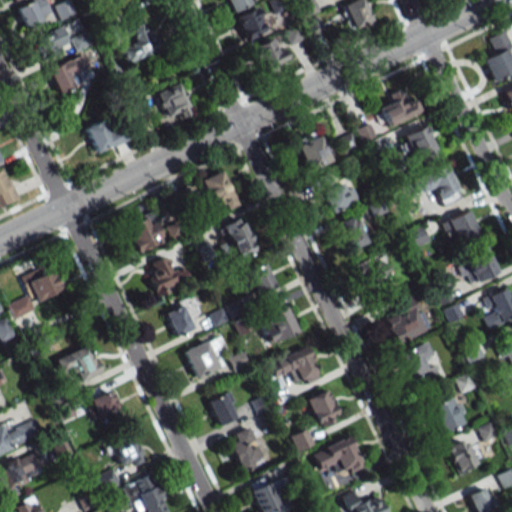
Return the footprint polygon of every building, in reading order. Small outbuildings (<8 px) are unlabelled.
[(49,16),(41,0),(30,0),(13,7),(23,28),(49,16)] [(63,0),(50,6),(57,20),(73,12),(66,0),(63,0)] [(224,0),(228,10),(249,2),(247,0),(224,0)] [(350,32),(370,24),(361,0),(350,0),(340,4),(350,32)] [(234,14),(241,38),(262,31),(255,8),(234,14)] [(123,63),(153,50),(138,14),(122,21),(131,41),(117,47),(123,63)] [(42,58),(68,45),(58,26),(33,39),(42,58)] [(511,71),(511,67),(504,48),(509,46),(502,31),(486,38),(492,54),(482,58),(491,80),(511,71)] [(249,48),(263,73),(284,61),(270,36),(249,48)] [(45,70),(56,93),(78,83),(73,72),(85,66),(78,53),(45,70)] [(163,116),(173,111),(177,118),(190,112),(174,83),(151,95),(163,116)] [(511,85),(498,94),(511,116),(511,85)] [(375,108),(385,126),(418,110),(413,98),(404,103),(397,90),(383,97),(386,102),(375,108)] [(113,126),(109,128),(104,118),(82,129),(93,152),(119,140),(113,126)] [(402,132),(410,163),(432,157),(424,126),(402,132)] [(335,139),(342,155),(355,149),(348,133),(335,139)] [(307,170),(328,160),(316,135),(294,146),(307,170)] [(435,205),(456,198),(444,165),(424,172),(435,205)] [(0,204),(14,200),(3,169),(0,169),(0,204)] [(232,205),(221,171),(199,178),(210,212),(232,205)] [(350,187),(342,190),(339,181),(331,185),(327,176),(315,180),(328,212),(356,201),(350,187)] [(386,210),(379,196),(365,203),(372,217),(386,210)] [(438,222),(450,245),(476,232),(464,209),(438,222)] [(134,252),(159,239),(147,214),(122,227),(134,252)] [(332,226),(347,251),(365,240),(350,215),(332,226)] [(254,249),(239,216),(219,225),(234,258),(254,249)] [(405,232),(412,246),(426,240),(419,226),(405,232)] [(471,282),(494,273),(484,247),(461,257),(471,282)] [(392,289),(378,255),(356,263),(370,298),(392,289)] [(153,295),(187,280),(181,267),(169,272),(162,256),(147,263),(151,271),(144,274),(153,295)] [(246,270),(256,300),(277,292),(267,263),(246,270)] [(57,290),(47,267),(20,279),(30,302),(57,290)] [(483,297),(489,309),(479,314),(486,329),(511,315),(511,303),(504,287),(483,297)] [(391,344),(424,328),(408,294),(391,302),(396,312),(380,319),(391,344)] [(173,336),(191,328),(187,318),(196,314),(189,297),(161,309),(173,336)] [(294,330),(282,310),(257,324),(268,345),(294,330)] [(192,377),(220,365),(215,353),(223,350),(216,335),(180,350),(192,377)] [(509,367),(511,365),(511,336),(492,346),(499,361),(505,358),(509,367)] [(438,377),(430,359),(423,342),(398,352),(413,387),(438,377)] [(97,371),(85,344),(53,358),(60,375),(71,370),(76,380),(97,371)] [(266,362),(272,377),(288,370),(295,385),(317,375),(304,346),(266,362)] [(458,393),(472,385),(465,372),(451,380),(458,393)] [(302,399),(315,426),(336,416),(323,389),(302,399)] [(86,400),(96,419),(116,410),(106,390),(86,400)] [(237,415),(225,391),(204,401),(216,425),(237,415)] [(423,409),(437,434),(465,418),(452,393),(423,409)] [(0,450),(37,435),(31,420),(0,432),(0,431),(0,450)] [(232,441),(226,444),(238,470),(261,459),(246,426),(229,434),(232,441)] [(141,460),(130,434),(108,443),(117,465),(129,460),(131,465),(141,460)] [(317,469),(336,462),(340,473),(358,466),(347,437),(310,451),(317,469)] [(474,465),(462,438),(443,447),(454,473),(474,465)] [(0,463),(0,491),(2,496),(14,492),(12,486),(25,481),(21,473),(37,466),(31,451),(0,463)] [(511,484),(511,476),(508,468),(494,475),(501,490),(511,484)] [(164,511),(150,474),(121,485),(132,511),(164,511)] [(279,511),(263,477),(245,486),(256,511),(279,511)] [(494,511),(481,486),(464,495),(472,511),(494,511)] [(381,511),(374,494),(355,502),(351,491),(339,496),(345,511),(381,511)] [(5,508),(7,511),(37,511),(29,496),(5,508)]
